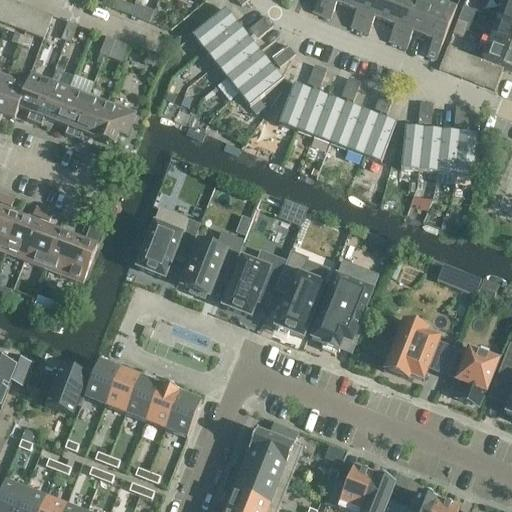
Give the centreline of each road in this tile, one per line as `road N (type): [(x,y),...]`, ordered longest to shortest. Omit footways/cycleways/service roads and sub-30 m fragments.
road 1 (residential): [(511,479),(242,375),(188,511)]
road 2 (residential): [(511,114),(291,27),(261,0)]
